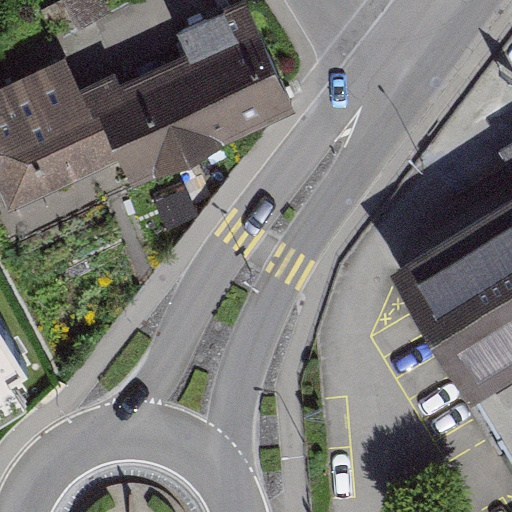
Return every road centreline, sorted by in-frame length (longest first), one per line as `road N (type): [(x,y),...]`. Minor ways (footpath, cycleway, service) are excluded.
road 1 (secondary): [(405,54),(320,137),(239,235),(199,294),(157,384),(117,433)]
road 2 (secondary): [(238,483),(232,435),(256,342),(291,267),(360,160),(405,54)]
road 3 (secondary): [(238,483),(207,453),(160,434),(117,433)]
road 4 (secondary): [(117,433),(69,451),(38,480),(21,511)]
